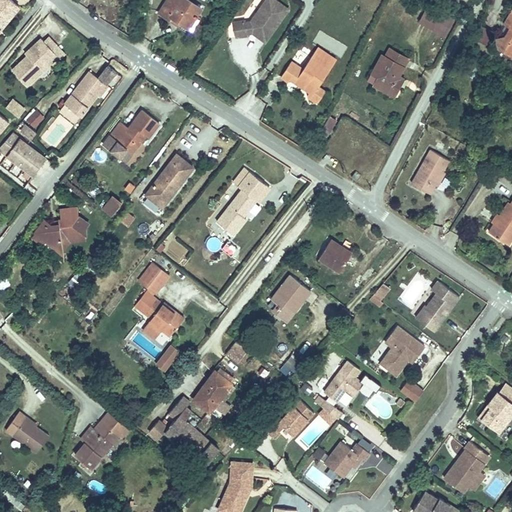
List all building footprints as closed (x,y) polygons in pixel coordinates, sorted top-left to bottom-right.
[(0,0),(0,24),(15,7),(7,0),(0,0)] [(164,0),(156,15),(173,26),(177,19),(189,26),(201,9),(185,0),(164,0)] [(242,23),(230,25),(233,40),(246,37),(245,35),(244,30),(249,29),(250,34),(256,38),(262,30),(269,36),(287,9),(274,0),(264,0),(250,22),(243,25),(242,23)] [(430,4),(419,19),(444,36),(455,20),(430,4)] [(511,9),(504,24),(506,25),(502,33),(503,36),(495,38),(497,47),(507,45),(510,55),(511,55),(511,9)] [(490,29),(477,22),(471,34),(483,42),(490,29)] [(269,36),(262,30),(256,38),(264,43),(269,36)] [(26,85),(57,55),(41,38),(35,43),(37,45),(27,55),(11,69),(26,85)] [(27,55),(37,45),(35,43),(25,53),(27,55)] [(382,57),(372,74),(379,78),(374,87),(394,99),(404,81),(397,77),(408,58),(395,50),(393,52),(387,49),(384,53),(389,56),(387,60),(382,57)] [(291,60),(281,76),(291,82),(293,80),(310,90),(308,92),(321,100),(327,91),(319,86),(330,68),(310,56),(304,68),(291,60)] [(79,108),(96,87),(99,90),(107,80),(105,79),(115,67),(107,61),(97,72),(97,73),(94,77),(84,70),(64,96),(79,108)] [(97,73),(88,65),(84,70),(94,77),(97,73)] [(12,96),(5,105),(19,116),(26,107),(12,96)] [(79,108),(64,96),(58,103),(74,116),(79,108)] [(143,129),(148,133),(158,119),(139,105),(126,122),(117,116),(107,131),(129,147),(143,129)] [(33,107),(24,119),(36,128),(45,115),(33,107)] [(331,115),(325,122),(332,127),(337,120),(331,115)] [(30,140),(35,133),(26,126),(21,133),(30,140)] [(43,160),(9,134),(0,145),(0,151),(31,176),(43,160)] [(431,149),(410,182),(429,194),(450,162),(431,149)] [(177,154),(152,188),(170,201),(195,168),(177,154)] [(268,187),(243,169),(232,185),(240,191),(220,217),(238,230),(249,216),(247,214),(255,202),(256,203),(268,187)] [(170,201),(152,188),(146,196),(164,209),(170,201)] [(112,214),(120,203),(113,198),(105,208),(112,214)] [(507,203),(494,223),(498,226),(511,206),(507,203)] [(498,226),(494,223),(488,233),(508,246),(511,238),(511,204),(511,206),(498,226)] [(39,230),(34,231),(33,231),(30,235),(42,244),(45,241),(54,247),(60,245),(63,249),(70,239),(83,237),(83,226),(87,221),(76,213),(76,206),(69,207),(70,210),(60,212),(61,218),(58,219),(58,222),(52,223),(49,220),(39,230)] [(126,210),(120,219),(129,225),(135,216),(126,210)] [(340,237),(337,242),(334,246),(350,257),(356,248),(340,237)] [(334,246),(337,242),(330,238),(317,255),(340,271),(350,257),(334,246)] [(170,274),(154,262),(140,280),(156,292),(170,274)] [(274,305),(268,312),(282,324),(293,311),(290,309),(296,302),(298,304),(310,290),(290,274),(269,300),(274,305)] [(446,312),(458,296),(437,280),(430,289),(435,293),(425,306),(427,307),(418,319),(433,330),(444,315),(442,314),(444,310),(446,312)] [(383,303),(373,296),(369,300),(369,301),(379,308),(383,303)] [(425,306),(423,304),(414,316),(418,319),(427,307),(425,306)] [(149,306),(140,319),(146,324),(145,326),(167,342),(179,323),(157,308),(156,310),(149,306)] [(412,362),(424,347),(397,325),(385,341),(392,347),(385,356),(389,359),(391,365),(388,369),(396,375),(405,362),(403,361),(406,357),(408,359),(412,362)] [(171,341),(155,361),(165,369),(181,349),(171,341)] [(237,363),(247,350),(236,341),(226,354),(237,363)] [(290,354),(282,364),(289,370),(297,359),(290,354)] [(380,363),(388,369),(391,365),(389,359),(385,356),(380,363)] [(356,375),(361,368),(349,359),(325,390),(330,394),(323,404),(338,416),(343,410),(334,404),(346,387),(355,394),(359,388),(370,396),(375,389),(377,391),(382,384),(367,372),(361,379),(356,375)] [(230,380),(214,369),(193,398),(208,409),(230,380)] [(423,389),(408,378),(400,389),(415,400),(423,389)] [(511,388),(504,383),(497,392),(511,403),(511,388)] [(511,414),(511,403),(497,392),(487,404),(490,407),(481,419),(498,432),(511,414)] [(178,414),(190,402),(183,395),(168,410),(175,417),(164,428),(172,436),(176,432),(198,453),(194,457),(202,465),(216,451),(186,422),(178,414)] [(401,406),(404,401),(400,397),(396,402),(401,406)] [(279,422),(274,417),(263,428),(273,437),(283,426),(293,435),(302,426),(300,424),(303,421),(305,423),(314,413),(300,400),(279,422)] [(490,407),(487,404),(478,417),(481,419),(490,407)] [(20,411),(6,429),(37,453),(49,437),(28,420),(29,418),(20,411)] [(100,421),(111,430),(119,421),(107,412),(100,421)] [(96,430),(83,444),(74,456),(90,469),(111,444),(105,438),(111,430),(100,421),(93,428),(96,430)] [(111,430),(118,436),(122,440),(130,430),(119,421),(111,430)] [(335,428),(345,437),(350,430),(340,422),(335,428)] [(79,440),(83,444),(96,430),(93,428),(91,426),(79,440)] [(172,436),(164,428),(160,432),(168,440),(172,436)] [(105,438),(111,444),(118,436),(111,430),(105,438)] [(352,465),(359,455),(362,457),(364,459),(370,452),(357,442),(352,449),(341,440),(324,462),(343,476),(352,465)] [(456,461),(443,478),(462,492),(467,486),(479,470),(484,464),(482,462),(487,455),(469,442),(463,449),(464,450),(458,458),(456,461)] [(319,458),(326,451),(319,445),(313,452),(319,458)] [(355,467),(362,457),(359,455),(352,465),(355,467)] [(202,465),(194,457),(190,461),(199,469),(202,465)] [(253,463),(232,461),(231,482),(222,501),(229,504),(225,511),(239,511),(248,494),(246,493),(248,489),(250,490),(252,486),(253,463)] [(479,470),(467,486),(473,490),(485,475),(479,470)] [(458,511),(459,511),(439,499),(438,501),(425,492),(412,511),(458,511)] [(225,511),(229,504),(222,501),(219,509),(225,511)]
